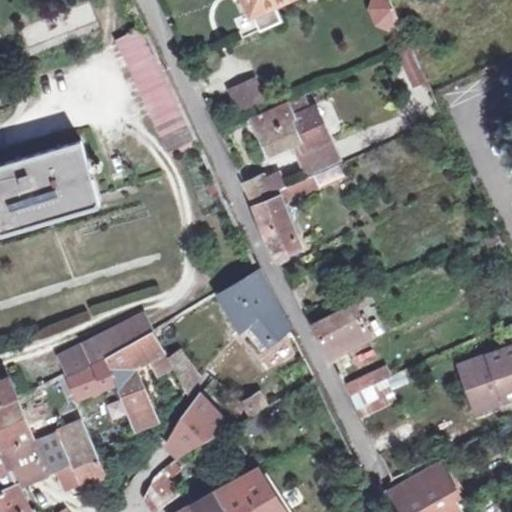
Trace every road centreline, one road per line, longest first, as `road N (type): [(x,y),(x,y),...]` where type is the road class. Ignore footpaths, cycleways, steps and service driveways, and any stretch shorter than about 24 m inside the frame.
road 1 (residential): [(146,0),(379,478),(359,511)]
road 2 (residential): [(228,352),(156,446),(126,511)]
